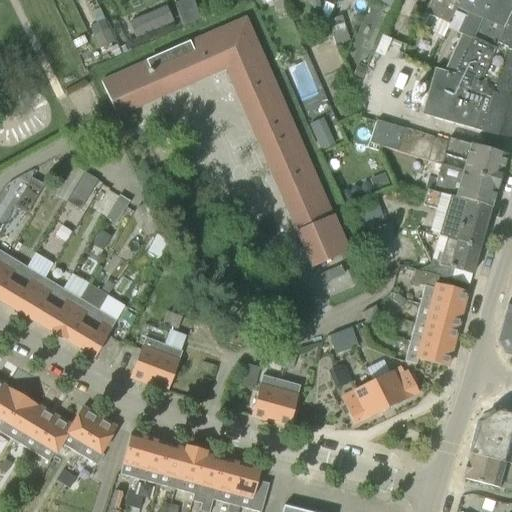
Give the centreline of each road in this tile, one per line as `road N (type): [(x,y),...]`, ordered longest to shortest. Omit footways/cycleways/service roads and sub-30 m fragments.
road 1 (residential): [(0,325),(131,407),(433,490)]
road 2 (residential): [(472,376),(511,235)]
road 3 (residential): [(433,490),(472,376)]
